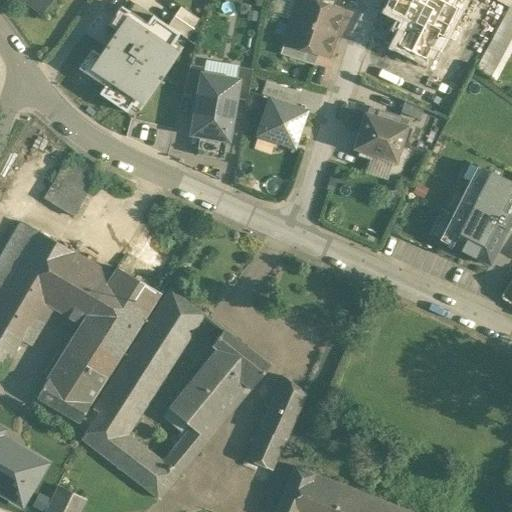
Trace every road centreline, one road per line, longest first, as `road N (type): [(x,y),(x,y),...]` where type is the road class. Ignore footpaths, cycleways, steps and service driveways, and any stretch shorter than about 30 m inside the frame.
road 1 (residential): [(32,83),(104,146),(292,235)]
road 2 (residential): [(292,235),(375,0)]
road 3 (residential): [(292,235),(511,336)]
